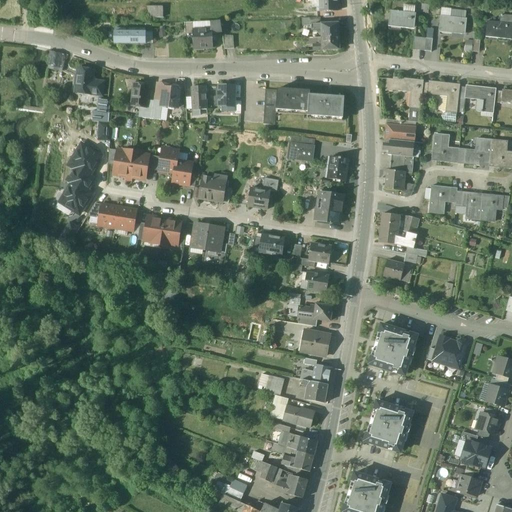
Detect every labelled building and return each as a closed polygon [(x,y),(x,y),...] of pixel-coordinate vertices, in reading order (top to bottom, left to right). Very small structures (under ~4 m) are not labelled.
[(336,0),(318,0),(319,8),(319,13),(337,12),(336,0)] [(429,5),(416,4),(415,12),(429,14),(429,5)] [(157,9),(143,9),(143,18),(163,19),(163,8),(157,8),(157,9)] [(415,14),(391,12),(390,26),(413,28),(415,14)] [(465,19),(442,17),(440,31),(463,33),(465,19)] [(220,22),(213,23),(215,34),(222,33),(220,22)] [(511,25),(488,22),(487,37),(510,39),(511,25)] [(338,24),(321,25),(321,31),(322,38),(339,37),(338,24)] [(212,30),(192,31),(193,51),(204,50),(204,49),(213,48),(212,30)] [(114,32),(113,45),(146,45),(146,33),(145,33),(139,33),(136,33),(129,32),(126,32),(114,32)] [(233,37),(222,36),(224,50),(234,49),(233,37)] [(339,37),(322,38),(322,45),(322,51),(339,51),(339,37)] [(313,39),(310,39),(310,46),(313,46),(322,45),(322,38),(313,39)] [(426,39),(415,38),(413,50),(424,52),(426,39)] [(64,56),(50,52),(47,66),(60,70),(64,56)] [(94,72),(78,70),(75,93),(91,95),(92,82),(94,72)] [(423,82),(393,79),(392,81),(391,91),(392,91),(410,93),(409,108),(420,110),(422,96),(423,84),(423,82)] [(92,82),(91,95),(102,97),(103,84),(92,82)] [(459,86),(429,83),(429,85),(428,96),(447,98),(446,113),(456,114),(458,100),(459,88),(459,86)] [(146,86),(133,84),(131,107),(144,109),(146,109),(147,101),(149,88),(146,88),(146,86)] [(171,86),(157,84),(155,100),(162,101),(163,88),(170,89),(171,86)] [(170,89),(163,88),(162,101),(161,107),(162,107),(177,109),(179,90),(177,88),(174,87),(171,89),(170,89)] [(205,87),(191,88),(193,111),(206,111),(207,111),(207,110),(205,87)] [(235,87),(219,87),(219,107),(234,107),(234,101),(235,87)] [(496,90),(466,87),(465,89),(464,100),(465,100),(483,102),(481,113),(493,114),(494,104),(496,92),(496,90)] [(277,91),(266,90),(263,125),(275,126),(276,111),(277,91)] [(309,92),(277,90),(277,91),(276,111),(308,113),(309,96),(309,92)] [(511,92),(502,91),(502,93),(501,104),(511,105),(511,92)] [(502,93),(496,92),(494,104),(501,105),(501,104),(502,93)] [(344,98),(309,96),(308,113),(308,118),(343,120),(344,98)] [(96,113),(107,114),(108,100),(98,99),(96,113)] [(155,100),(154,100),(153,102),(151,120),(160,121),(162,107),(161,107),(162,101),(155,100)] [(153,102),(147,101),(146,109),(144,109),(142,119),(151,120),(153,102)] [(109,114),(107,114),(96,113),(93,112),(92,122),(108,123),(109,114)] [(408,122),(417,122),(417,113),(408,112),(408,122)] [(98,142),(109,142),(110,124),(99,123),(98,142)] [(415,129),(387,126),(385,141),(389,141),(413,144),(414,143),(415,129)] [(448,137),(434,136),(431,159),(440,160),(440,162),(451,163),(453,150),(447,150),(448,137)] [(313,141),(291,138),(291,144),(292,144),(313,147),(313,141)] [(475,152),(465,151),(463,164),(479,166),(479,163),(489,164),(492,142),(476,140),(475,152)] [(413,144),(389,141),(388,156),(391,156),(396,156),(413,158),(413,151),(414,143),(413,144)] [(511,156),(505,155),(506,143),(492,142),(489,164),(499,165),(498,167),(511,168),(511,156)] [(313,147),(292,144),(287,173),(311,177),(315,147),(313,147)] [(59,202),(79,215),(92,194),(88,191),(94,180),(88,177),(101,158),(82,145),(68,166),(74,170),(67,182),(71,184),(59,202)] [(118,151),(109,150),(108,165),(115,166),(117,154),(118,151)] [(178,151),(167,150),(167,153),(162,153),(161,158),(158,172),(164,173),(165,172),(174,173),(174,174),(176,161),(177,161),(178,151)] [(133,154),(118,151),(117,154),(115,166),(113,175),(129,178),(133,154)] [(148,156),(133,154),(129,178),(145,181),(147,170),(148,159),(148,156)] [(155,157),(148,156),(148,159),(147,170),(152,171),(153,171),(155,157)] [(413,158),(396,156),(394,172),(403,173),(412,174),(414,158),(413,158)] [(161,158),(155,157),(153,171),(158,172),(161,158)] [(340,159),(331,158),(328,179),(346,182),(348,161),(340,160),(340,159)] [(177,161),(176,161),(174,174),(174,173),(172,183),(182,185),(182,186),(188,187),(191,173),(191,168),(186,167),(187,163),(177,161)] [(394,172),(390,172),(390,171),(386,171),(385,190),(401,192),(402,192),(402,189),(402,185),(403,173),(394,172)] [(197,174),(191,173),(188,187),(194,188),(197,174)] [(212,180),(203,178),(199,199),(223,203),(226,189),(226,185),(212,182),(212,180)] [(272,181),(265,180),(263,191),(270,193),(271,192),(272,181)] [(281,185),(279,192),(289,194),(290,187),(281,185)] [(408,189),(402,189),(402,192),(401,192),(400,198),(404,198),(405,196),(410,197),(415,186),(408,185),(408,189)] [(231,190),(226,189),(223,203),(229,204),(231,190)] [(440,191),(431,190),(430,200),(428,213),(443,214),(444,202),(449,203),(451,190),(440,189),(440,191)] [(263,191),(251,190),(248,207),(268,210),(270,193),(263,191)] [(343,197),(319,194),(315,221),(339,225),(343,197)] [(473,195),(462,194),(461,207),(467,207),(466,219),(480,220),(482,198),(473,197),(473,195)] [(491,199),(482,198),(480,220),(494,222),(495,210),(501,211),(502,198),(491,197),(491,199)] [(509,199),(502,198),(501,211),(507,211),(509,199)] [(95,204),(87,217),(99,219),(101,205),(95,204)] [(119,208),(101,205),(99,219),(98,222),(105,224),(105,227),(115,229),(119,208)] [(119,208),(115,229),(126,231),(127,227),(133,228),(134,225),(136,211),(136,210),(119,208)] [(142,212),(136,211),(134,225),(140,226),(140,224),(142,212)] [(400,216),(382,214),(380,229),(398,231),(400,216)] [(164,220),(147,217),(146,225),(144,239),(145,239),(144,242),(160,244),(164,220)] [(419,219),(409,217),(405,233),(413,235),(414,231),(416,231),(419,219)] [(181,223),(164,220),(160,244),(176,247),(177,244),(178,244),(180,230),(181,223)] [(71,245),(79,230),(69,224),(60,240),(71,245)] [(140,226),(137,241),(144,242),(145,239),(144,239),(146,225),(140,224),(140,226)] [(224,230),(194,225),(190,249),(220,254),(224,230)] [(250,248),(253,231),(237,228),(234,245),(250,248)] [(398,231),(380,229),(379,243),(397,245),(398,231)] [(186,231),(180,230),(178,244),(177,244),(176,247),(183,248),(186,231)] [(405,233),(398,231),(397,245),(401,247),(407,248),(413,250),(417,236),(413,235),(405,233)] [(285,240),(261,236),(259,254),(274,256),(282,258),(282,257),(285,240)] [(292,255),(299,256),(301,246),(294,245),(292,255)] [(308,261),(308,262),(329,265),(331,249),(311,246),(308,261)] [(413,250),(407,248),(405,254),(417,256),(421,257),(422,251),(413,250)] [(417,256),(405,254),(404,262),(416,264),(417,256)] [(203,263),(182,260),(179,272),(201,276),(203,263)] [(308,261),(303,260),(302,267),(313,268),(314,263),(308,262),(308,261)] [(404,265),(387,261),(383,277),(400,281),(404,265)] [(302,267),(291,265),(290,272),(301,274),(302,267)] [(329,278),(306,274),(305,282),(308,283),(307,291),(326,294),(329,278)] [(316,305),(315,311),(299,309),(298,318),(300,318),(317,320),(331,322),(333,307),(316,305)] [(317,320),(300,318),(299,325),(316,327),(317,320)] [(419,338),(380,327),(369,365),(408,376),(419,338)] [(330,337),(303,331),(299,352),(326,357),(330,337)] [(446,366),(453,342),(449,341),(449,340),(440,337),(436,351),(433,362),(446,366)] [(472,348),(481,350),(484,342),(475,339),(472,348)] [(453,342),(446,366),(459,370),(467,345),(465,342),(461,341),(458,342),(457,343),(453,342)] [(427,360),(433,362),(436,351),(430,349),(427,360)] [(511,361),(498,357),(493,374),(497,375),(508,379),(511,379),(511,361)] [(331,368),(316,366),(314,383),(328,386),(331,368)] [(311,375),(303,374),(302,381),(309,383),(311,375)] [(508,379),(497,375),(495,381),(507,384),(508,379)] [(284,380),(270,377),(265,394),(279,397),(284,380)] [(314,383),(310,382),(310,383),(309,388),(307,401),(324,404),(328,386),(314,383)] [(508,392),(490,386),(487,394),(489,395),(487,402),(485,401),(484,402),(503,408),(508,392)] [(414,414),(376,403),(365,442),(403,453),(414,414)] [(304,412),(287,407),(283,421),(310,429),(314,413),(305,411),(304,412)] [(496,412),(485,408),(483,414),(494,418),(496,412)] [(483,414),(481,413),(478,423),(480,423),(478,430),(476,429),(476,430),(489,434),(495,436),(500,419),(494,418),(483,414)] [(489,434),(478,431),(476,437),(478,437),(488,440),(489,434)] [(289,434),(281,432),(277,445),(286,447),(288,439),(289,434)] [(476,437),(462,433),(460,441),(466,443),(467,442),(475,445),(478,437),(476,437)] [(317,442),(301,438),(297,452),(298,452),(314,456),(317,442)] [(294,444),(289,442),(288,439),(286,447),(286,448),(292,450),(294,450),(296,445),(294,444)] [(475,445),(467,442),(466,443),(460,463),(467,465),(467,463),(481,467),(484,468),(490,449),(475,445)] [(277,445),(274,443),(271,451),(284,454),(286,448),(286,447),(277,445)] [(264,456),(254,452),(251,459),(259,462),(261,463),(264,456)] [(314,456),(298,452),(297,455),(296,459),(294,468),(310,472),(314,456)] [(291,461),(283,458),(281,465),(289,467),(291,461)] [(261,463),(259,462),(255,471),(262,474),(266,464),(261,463)] [(481,467),(467,463),(467,465),(465,471),(478,475),(481,467)] [(275,468),(266,464),(262,474),(260,479),(270,483),(275,468)] [(384,511),(392,485),(354,474),(342,511),(384,511)] [(307,481),(291,476),(288,485),(286,494),(302,498),(307,481)] [(481,482),(461,476),(456,491),(476,498),(481,482)] [(288,485),(278,482),(278,483),(277,486),(276,492),(286,494),(288,485)] [(232,489),(225,485),(221,494),(224,496),(228,497),(229,495),(232,490),(232,489)] [(232,490),(229,495),(240,501),(243,496),(232,490)] [(218,493),(210,508),(217,511),(224,496),(221,494),(218,493)] [(228,497),(224,496),(217,511),(216,511),(234,511),(239,503),(228,497)] [(455,511),(459,501),(442,496),(437,511),(455,511)] [(261,511),(265,504),(259,502),(255,510),(258,511),(261,511)] [(239,503),(234,511),(258,511),(255,510),(239,503)]
